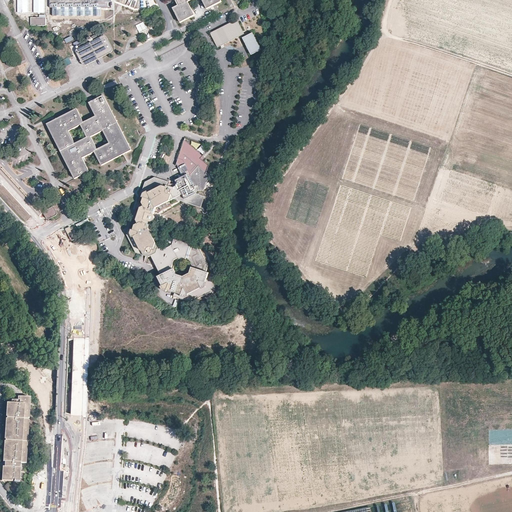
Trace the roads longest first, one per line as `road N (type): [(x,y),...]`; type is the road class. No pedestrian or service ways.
road 1 (tertiary): [(53,511),(65,294),(61,273),(38,243)]
road 2 (track): [(511,473),(321,511)]
road 3 (track): [(391,0),(389,35),(511,74)]
road 4 (residential): [(49,95),(19,107),(67,207)]
road 5 (residential): [(73,218),(134,187),(155,131)]
